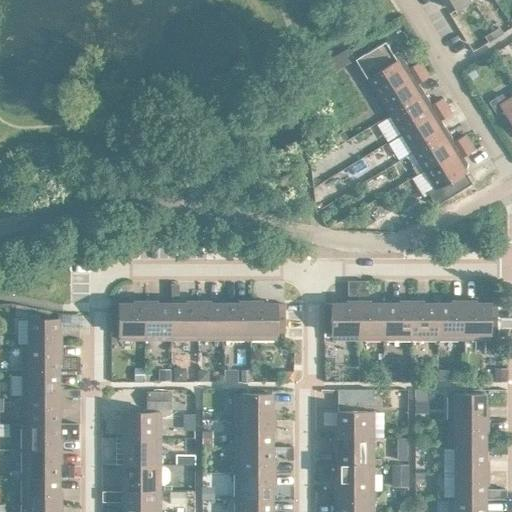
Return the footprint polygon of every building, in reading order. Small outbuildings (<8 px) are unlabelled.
[(470,0),(449,0),(456,9),(470,0)] [(500,27),(493,31),(496,37),(504,32),(500,27)] [(496,37),(493,31),(485,36),(489,41),(496,37)] [(356,59),(379,96),(425,68),(420,60),(410,67),(401,52),(397,51),(394,53),(386,40),(356,59)] [(379,96),(391,114),(426,93),(419,82),(430,76),(425,68),(379,96)] [(474,68),(467,73),(471,79),(478,74),(474,68)] [(391,114),(402,133),(448,105),(443,97),(432,104),(426,93),(391,114)] [(511,96),(507,99),(503,93),(489,101),(497,114),(504,110),(511,123),(511,96)] [(402,133),(413,151),(448,130),(442,119),(452,113),(448,105),(402,133)] [(413,151),(425,170),(470,142),(465,134),(455,141),(448,130),(413,151)] [(470,142),(425,170),(436,189),(466,171),(465,168),(468,167),(469,163),(464,156),(475,149),(470,142)] [(359,295),(359,280),(348,280),(348,295),(359,295)] [(369,280),(359,280),(359,295),(369,295),(369,280)] [(336,338),(359,338),(359,303),(332,303),(325,302),(325,332),(332,332),(333,332),(332,338),(336,338)] [(119,338),(146,338),(146,303),(119,303),(119,332),(119,338)] [(146,338),(172,338),(172,303),(146,303),(146,338)] [(172,338),(198,338),(198,303),(172,303),(172,338)] [(198,338),(225,338),(225,303),(198,303),(198,338)] [(225,338),(251,338),(251,303),(225,303),(225,338)] [(251,303),(251,338),(277,338),(277,332),(278,332),(278,303),(251,303)] [(359,338),(385,338),(385,303),(359,303),(359,338)] [(385,338),(411,338),(411,303),(385,303),(385,338)] [(411,338),(438,338),(438,303),(411,303),(411,338)] [(438,338),(464,338),(464,303),(438,303),(438,338)] [(464,303),(464,338),(490,338),(490,332),(491,332),(491,303),(464,303)] [(29,317),(29,344),(59,344),(59,317),(29,317)] [(332,332),(325,332),(325,340),(336,343),(336,338),(332,338),(333,332),(332,332)] [(23,344),(23,370),(59,370),(59,344),(29,344),(23,344)] [(401,365),(380,365),(380,380),(401,380),(401,365)] [(174,367),(174,380),(186,380),(187,367),(174,367)] [(449,367),(439,367),(439,380),(450,380),(449,367)] [(135,368),(135,380),(145,380),(145,368),(135,368)] [(241,368),(241,381),(251,381),(251,368),(241,368)] [(495,368),(495,381),(508,381),(508,368),(495,368)] [(159,369),(159,381),(171,381),(171,369),(159,369)] [(199,369),(198,380),(209,380),(210,369),(199,369)] [(282,369),(282,381),(294,381),(294,370),(294,369),(282,369)] [(23,370),(23,397),(59,396),(59,370),(23,370)] [(81,388),(68,388),(68,396),(81,396),(81,388)] [(338,404),(374,404),(373,389),(338,389),(338,404)] [(428,389),(416,389),(416,400),(428,400),(428,389)] [(172,390),(147,390),(148,408),(172,408),(172,390)] [(237,393),(237,419),(272,419),(272,392),(242,392),(242,393),(237,393)] [(450,393),(450,419),(485,419),(485,392),(455,393),(450,393)] [(23,397),(23,423),(59,423),(59,396),(23,397)] [(338,410),(338,437),(373,437),(373,411),(368,411),(368,410),(338,410)] [(125,411),(125,437),(160,437),(160,411),(155,411),(125,411)] [(237,419),(237,445),(272,445),(272,419),(237,419)] [(455,445),(485,445),(485,419),(450,419),(450,445),(455,445)] [(23,423),(23,449),(59,449),(59,437),(79,437),(79,423),(59,423),(23,423)] [(203,430),(203,446),(213,446),(213,430),(203,430)] [(125,437),(125,464),(160,464),(160,437),(125,437)] [(338,437),(338,463),(373,463),(373,437),(338,437)] [(237,445),(237,472),(272,472),(272,445),(237,445)] [(455,445),(455,472),(485,472),(485,445),(455,445)] [(23,449),(23,476),(59,476),(59,449),(23,449)] [(398,449),(398,459),(409,459),(409,449),(398,449)] [(186,454),(186,464),(196,464),(196,454),(186,454)] [(338,463),(338,490),(373,490),(373,463),(338,463)] [(125,464),(125,490),(160,490),(160,464),(125,464)] [(393,464),(393,486),(409,486),(409,464),(393,464)] [(71,465),(71,476),(81,476),(81,465),(71,465)] [(237,472),(237,498),(272,498),(272,472),(237,472)] [(456,498),(485,498),(507,498),(507,488),(485,488),(485,472),(455,472),(456,498)] [(415,473),(415,483),(424,483),(424,473),(415,473)] [(23,476),(23,502),(59,502),(59,476),(23,476)] [(203,498),(203,499),(214,499),(214,486),(203,486),(203,498)] [(103,501),(118,501),(118,490),(103,490),(103,501)] [(125,490),(124,511),(160,511),(160,490),(125,490)] [(338,490),(337,511),(373,511),(373,490),(338,490)] [(316,491),(316,501),(329,501),(329,491),(316,491)] [(237,498),(236,511),(272,511),(272,498),(237,498)] [(450,499),(449,511),(485,511),(485,498),(456,498),(456,499),(450,499)] [(58,511),(59,502),(23,502),(23,511),(58,511)]
